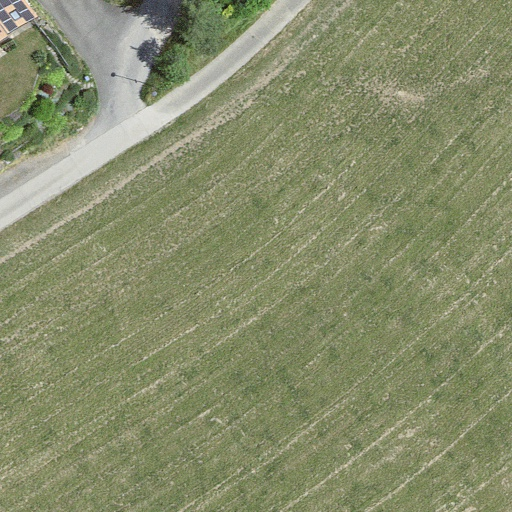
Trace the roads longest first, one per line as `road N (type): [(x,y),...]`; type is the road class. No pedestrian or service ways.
road 1 (track): [(143,123),(293,0)]
road 2 (residential): [(0,209),(143,123)]
